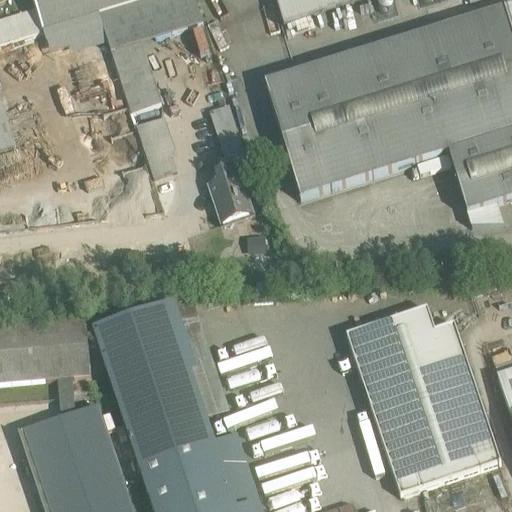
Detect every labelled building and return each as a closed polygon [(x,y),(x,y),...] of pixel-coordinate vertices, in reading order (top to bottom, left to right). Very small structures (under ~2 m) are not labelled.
[(32,0),(36,12),(44,35),(99,18),(100,18),(159,0),(32,0)] [(194,0),(159,0),(100,18),(112,56),(143,47),(204,28),(194,0)] [(275,0),(285,30),(383,0),(468,0),(470,7),(492,0),(275,0)] [(0,48),(44,35),(36,12),(0,23),(0,48)] [(511,12),(266,88),(301,203),(449,157),(454,171),(457,181),(460,193),(463,201),(466,211),(468,217),(499,208),(511,203),(511,12)] [(143,47),(112,56),(132,118),(163,108),(143,47)] [(0,98),(0,155),(16,151),(0,98)] [(226,159),(246,153),(231,107),(211,114),(226,159)] [(162,123),(137,132),(155,186),(175,179),(169,162),(173,156),(162,123)] [(246,154),(221,163),(225,176),(250,168),(246,154)] [(240,180),(208,191),(221,229),(254,218),(240,180)] [(499,208),(468,217),(473,232),(505,232),(499,208)] [(192,377),(169,309),(93,334),(152,511),(237,511),(230,491),(215,445),(192,377)] [(428,313),(347,340),(401,501),(501,467),(455,329),(436,335),(428,313)] [(86,321),(0,328),(0,389),(58,384),(72,383),(92,381),(86,321)] [(238,438),(215,369),(192,377),(215,445),(238,438)] [(511,377),(498,382),(511,420),(511,419),(511,377)] [(131,511),(98,412),(75,420),(72,383),(58,384),(62,424),(2,444),(24,511),(131,511)] [(238,438),(215,445),(230,491),(253,483),(238,438)] [(262,511),(253,483),(230,491),(237,511),(262,511)]
